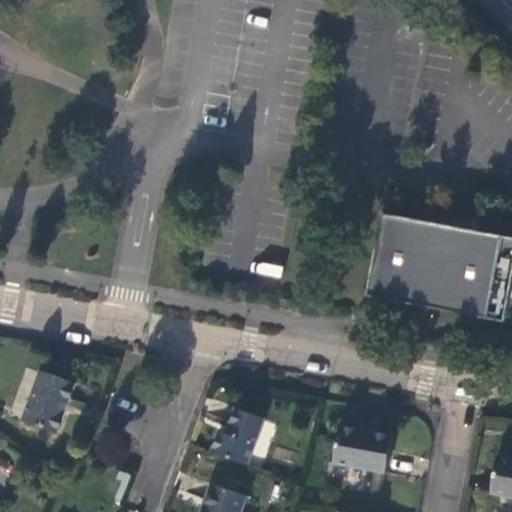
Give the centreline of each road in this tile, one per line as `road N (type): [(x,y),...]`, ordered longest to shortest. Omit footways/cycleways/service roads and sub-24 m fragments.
road 1 (residential): [(187,334),(465,384)]
road 2 (residential): [(0,302),(187,334)]
road 3 (residential): [(187,334),(176,399),(144,495)]
road 4 (residential): [(441,511),(465,384)]
